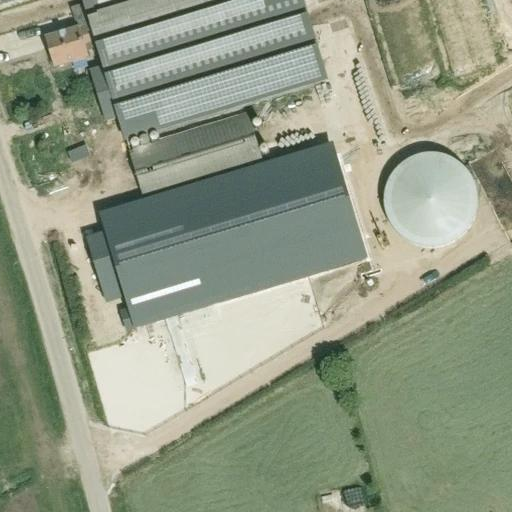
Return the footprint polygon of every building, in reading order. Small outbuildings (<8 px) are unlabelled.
[(59,0),(60,1),(62,0),(83,0),(84,4),(70,8),(77,30),(47,39),(55,68),(89,59),(87,52),(100,49),(105,67),(92,71),(107,123),(121,119),(128,144),(326,86),(300,0),(59,0)] [(377,110),(359,114),(363,130),(381,125),(377,110)] [(398,123),(423,118),(422,110),(396,116),(398,123)] [(247,115),(130,151),(145,203),(263,168),(247,115)] [(54,151),(43,152),(48,186),(59,184),(54,151)] [(393,230),(395,233),(398,236),(401,238),(404,241),(407,243),(411,245),(414,246),(418,248),(422,248),(426,249),(430,249),(434,249),(438,249),(442,248),(446,247),(450,245),(453,243),(457,241),(460,239),(463,236),(466,234),(468,230),(470,227),(472,224),(474,220),(475,216),(476,212),(477,208),(477,204),(477,199),(477,195),(476,191),(475,187),(473,183),(471,180),(469,176),(467,173),(464,170),(461,167),(458,165),(455,162),(451,161),(448,159),(444,158),(440,157),(436,156),(432,156),(428,156),(424,156),(420,157),(416,158),(413,159),(409,161),(405,163),(402,165),(399,168),(396,171),(394,174),(391,177),(389,180),(388,184),(386,188),(385,192),(384,196),(384,200),(384,204),(384,208),(385,211),(386,215),(387,219),(388,223),(390,226),(393,230)] [(365,299),(349,303),(354,325),(389,316),(385,299),(367,304),(365,299)] [(313,432),(318,461),(330,458),(325,429),(313,432)]
